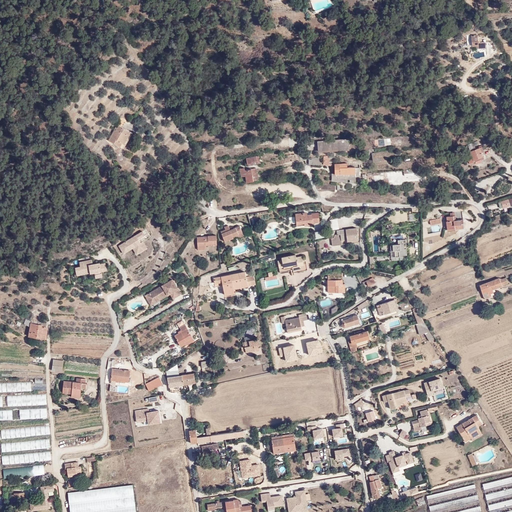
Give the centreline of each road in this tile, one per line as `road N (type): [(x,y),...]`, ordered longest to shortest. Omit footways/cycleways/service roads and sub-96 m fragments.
road 1 (residential): [(370,511),(329,325),(461,240),(482,222),(483,210),(474,201),(389,207)]
road 2 (unknown): [(129,125),(177,122),(208,210),(321,202)]
road 3 (residential): [(253,308),(279,305),(321,268),(363,260),(365,228),(389,207)]
road 4 (unknown): [(507,168),(498,151),(494,89),(462,85),(482,56)]
road 5 (unknown): [(195,496),(270,481),(259,436)]
